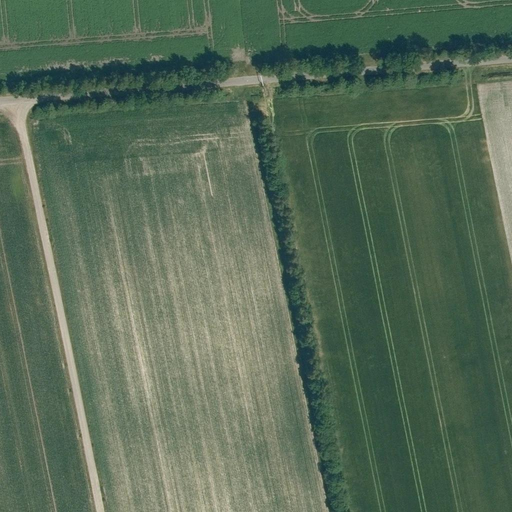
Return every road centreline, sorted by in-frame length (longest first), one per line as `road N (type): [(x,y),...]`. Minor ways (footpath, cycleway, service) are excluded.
road 1 (unclassified): [(0,103),(511,59)]
road 2 (track): [(17,101),(98,511)]
